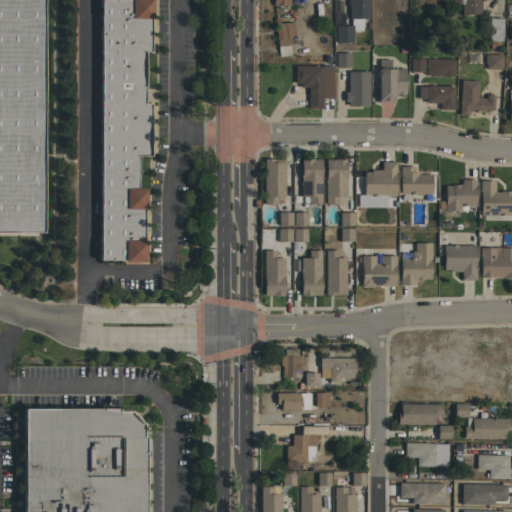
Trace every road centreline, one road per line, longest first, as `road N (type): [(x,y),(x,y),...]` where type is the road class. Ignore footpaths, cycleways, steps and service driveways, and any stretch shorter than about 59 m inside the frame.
road 1 (residential): [(221,134),(409,133),(511,151)]
road 2 (residential): [(244,328),(511,313)]
road 3 (residential): [(376,511),(376,324)]
road 4 (primary): [(223,334),(222,511)]
road 5 (residential): [(244,328),(222,318),(97,315),(82,322)]
road 6 (residential): [(82,322),(95,332),(244,328)]
road 7 (primary): [(241,134),(244,0)]
road 8 (primary): [(244,455),(244,328)]
road 9 (primary): [(244,328),(241,208)]
